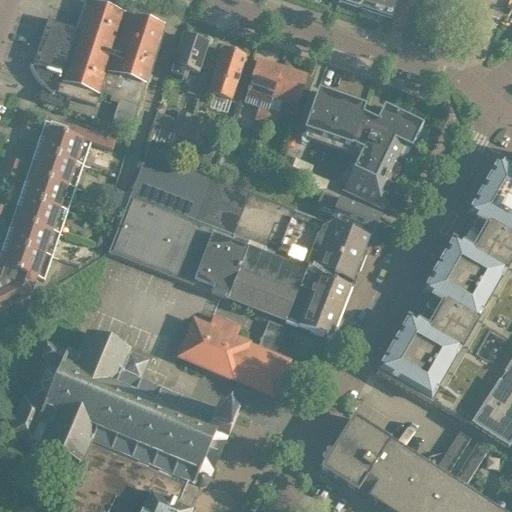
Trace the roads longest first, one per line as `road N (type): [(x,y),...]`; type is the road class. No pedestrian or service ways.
road 1 (unclassified): [(268,511),(499,93)]
road 2 (unclassified): [(499,93),(218,0)]
